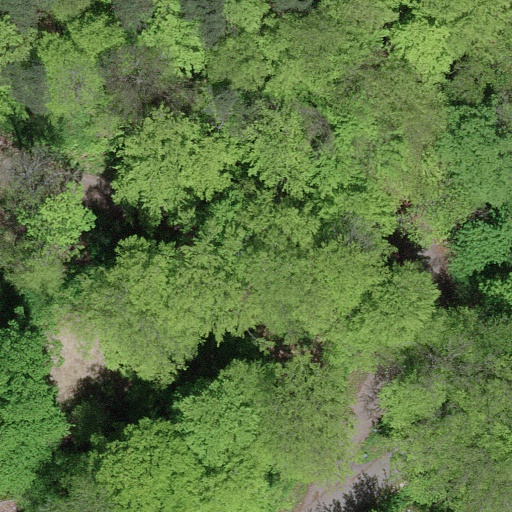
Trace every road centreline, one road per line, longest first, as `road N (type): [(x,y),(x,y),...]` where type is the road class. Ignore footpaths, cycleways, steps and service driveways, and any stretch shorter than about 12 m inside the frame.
road 1 (track): [(279,207),(361,207),(412,232),(425,278),(407,329),(347,435),(325,511)]
road 2 (track): [(279,207),(94,327),(0,363)]
road 3 (track): [(0,130),(50,161),(182,207),(279,207)]
